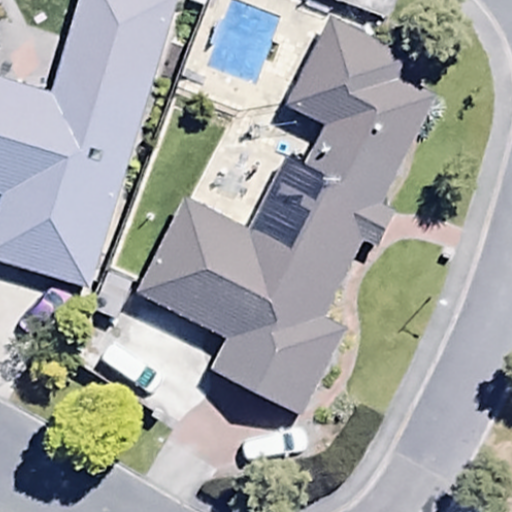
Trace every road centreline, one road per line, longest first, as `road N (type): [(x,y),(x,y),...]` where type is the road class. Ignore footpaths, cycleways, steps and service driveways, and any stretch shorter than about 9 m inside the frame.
road 1 (residential): [(511,268),(465,400),(386,511)]
road 2 (residential): [(139,511),(0,441)]
